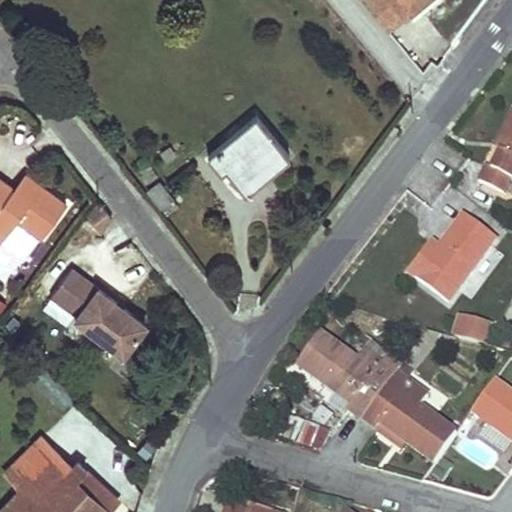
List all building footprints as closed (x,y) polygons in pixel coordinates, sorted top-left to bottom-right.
[(361,0),(362,0),(387,30),(417,4),(421,0),(361,0)] [(511,114),(500,140),(506,143),(501,152),(493,169),(487,167),(480,183),(504,194),(511,180),(511,114)] [(290,155),(257,115),(208,155),(221,171),(226,167),(243,188),(273,163),(275,167),(290,155)] [(506,143),(500,140),(495,149),(501,152),(506,143)] [(273,163),(243,188),(246,192),(275,167),(273,163)] [(19,192),(29,176),(23,172),(12,187),(19,192)] [(41,237),(66,203),(29,176),(19,192),(12,187),(0,178),(0,241),(1,240),(17,218),(40,236),(41,237)] [(158,179),(146,189),(165,213),(178,202),(158,179)] [(112,218),(98,201),(86,215),(100,233),(112,218)] [(450,304),(497,239),(463,214),(440,247),(432,242),(408,274),(450,304)] [(17,218),(1,240),(24,257),(40,236),(17,218)] [(71,267),(51,294),(77,314),(74,317),(122,354),(145,323),(124,308),(121,312),(113,307),(116,302),(71,267)] [(116,302),(113,307),(121,312),(124,308),(116,302)] [(488,344),(494,325),(462,316),(456,335),(488,344)] [(398,374),(401,369),(388,359),(383,366),(365,353),(358,362),(321,335),(299,365),(337,392),(354,405),(349,410),(363,421),(398,374)] [(388,359),(390,356),(369,341),(361,351),(365,353),(383,366),(388,359)] [(429,397),(398,374),(363,421),(377,431),(381,425),(406,443),(435,465),(458,435),(421,408),(429,397)] [(511,394),(496,383),(474,413),(511,441),(511,394)] [(349,410),(354,405),(337,392),(329,403),(346,415),(349,410)] [(403,449),(406,443),(381,425),(377,431),(403,449)] [(0,511),(107,511),(108,511),(76,480),(86,469),(78,462),(72,467),(56,452),(38,436),(3,473),(20,490),(0,511)] [(165,452),(157,450),(153,464),(160,466),(165,452)] [(76,480),(108,511),(119,500),(86,469),(76,480)] [(271,511),(272,511),(227,500),(223,511),(271,511)]
